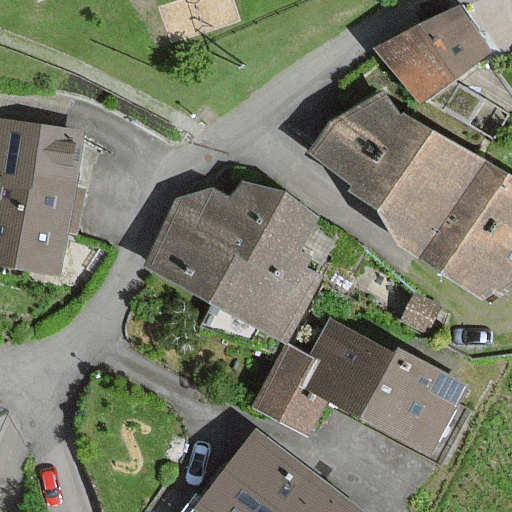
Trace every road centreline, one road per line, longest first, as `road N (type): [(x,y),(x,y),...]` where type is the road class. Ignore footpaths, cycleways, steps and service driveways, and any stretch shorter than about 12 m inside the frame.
road 1 (residential): [(34,397),(132,268),(190,162),(279,88),(428,0)]
road 2 (residential): [(82,511),(56,425),(34,397)]
road 3 (residential): [(5,511),(9,450),(34,397)]
